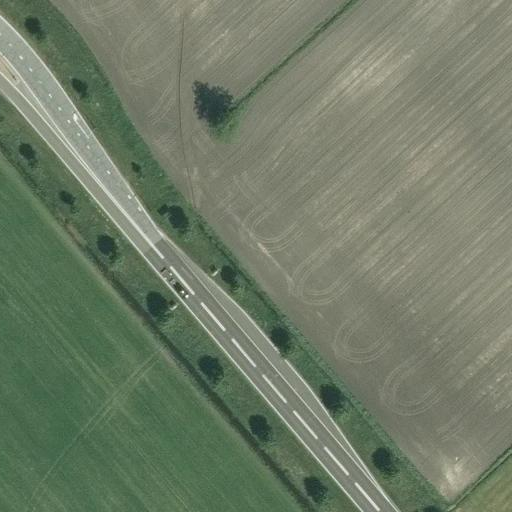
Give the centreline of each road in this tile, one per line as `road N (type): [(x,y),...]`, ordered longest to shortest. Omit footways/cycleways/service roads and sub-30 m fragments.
road 1 (primary): [(379,511),(84,167)]
road 2 (primary): [(84,167),(0,43)]
